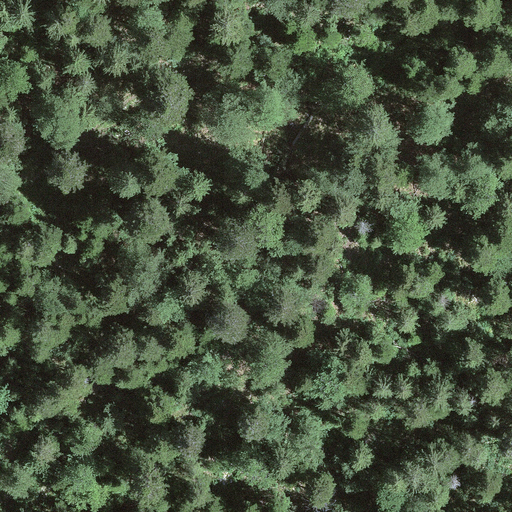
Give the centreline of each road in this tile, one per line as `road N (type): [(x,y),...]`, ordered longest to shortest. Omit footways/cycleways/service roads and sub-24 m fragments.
road 1 (track): [(511,74),(478,91),(432,95),(237,83),(87,130),(0,204)]
road 2 (track): [(87,130),(130,93),(253,33),(284,0)]
